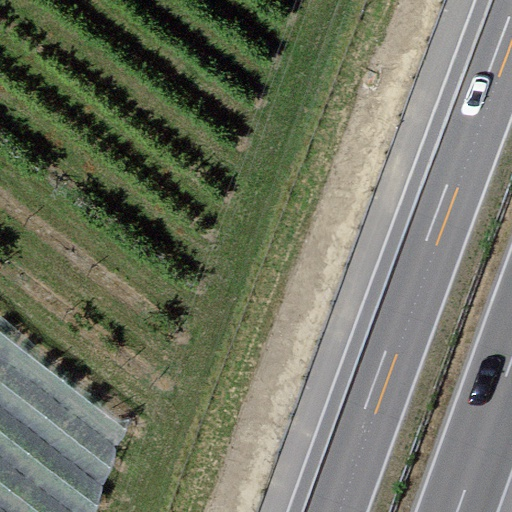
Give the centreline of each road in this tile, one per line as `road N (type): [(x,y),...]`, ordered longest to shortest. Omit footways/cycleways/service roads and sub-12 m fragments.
road 1 (motorway): [(511,12),(328,511)]
road 2 (motorway): [(458,511),(511,362)]
